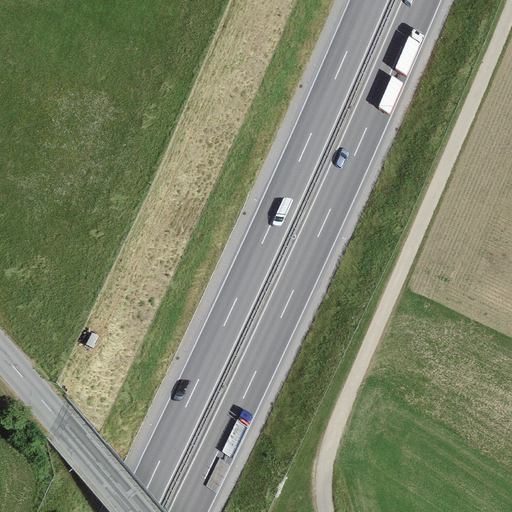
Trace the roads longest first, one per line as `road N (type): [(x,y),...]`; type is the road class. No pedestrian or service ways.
road 1 (motorway): [(367,0),(133,511)]
road 2 (motorway): [(186,511),(419,0)]
road 3 (unclassified): [(0,353),(135,511)]
